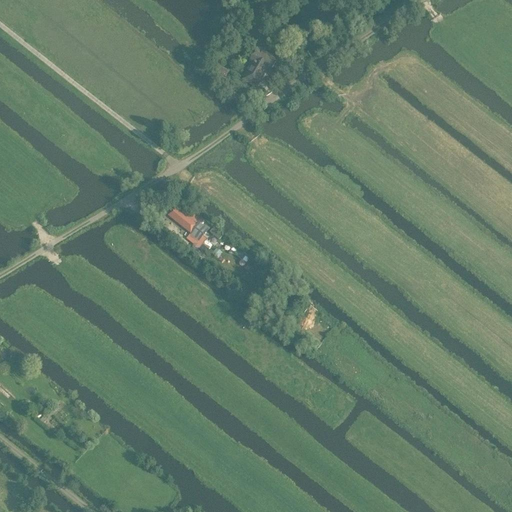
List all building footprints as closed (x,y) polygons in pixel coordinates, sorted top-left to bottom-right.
[(250,70),(243,80),(257,89),(263,78),(261,77),(265,70),(269,73),(276,60),(266,54),(264,58),(256,53),(251,62),(255,64),(255,65),(255,66),(256,66),(253,72),(250,70)] [(168,217),(190,234),(197,226),(175,208),(168,217)] [(223,237),(214,229),(210,233),(219,241),(223,237)] [(228,244),(227,246),(232,250),(236,245),(231,241),(228,244)] [(217,258),(221,253),(216,249),(212,254),(217,258)] [(240,250),(236,256),(242,261),(243,260),(246,256),(247,255),(240,250)] [(254,276),(261,267),(253,261),(245,269),(254,276)]
